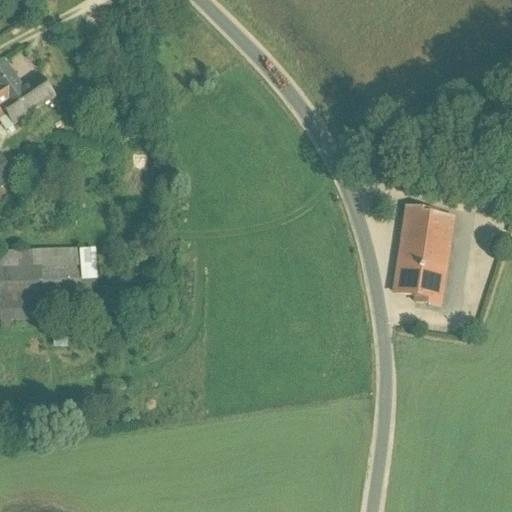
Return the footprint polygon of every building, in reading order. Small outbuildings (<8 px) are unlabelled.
[(24,91),(4,62),(0,64),(0,123),(1,123),(7,132),(15,126),(14,126),(54,98),(41,79),(24,91)] [(0,191),(16,182),(0,155),(0,191)] [(115,192),(126,192),(125,176),(114,177),(115,192)] [(441,310),(444,291),(449,256),(454,221),(436,219),(437,215),(408,211),(396,295),(414,298),(413,305),(441,310)] [(498,236),(511,235),(511,223),(498,223),(498,236)] [(100,275),(98,245),(83,246),(84,276),(100,275)] [(81,283),(80,251),(0,253),(0,323),(42,322),(41,294),(98,292),(98,282),(81,283)] [(123,282),(141,281),(140,263),(122,264),(123,282)]
